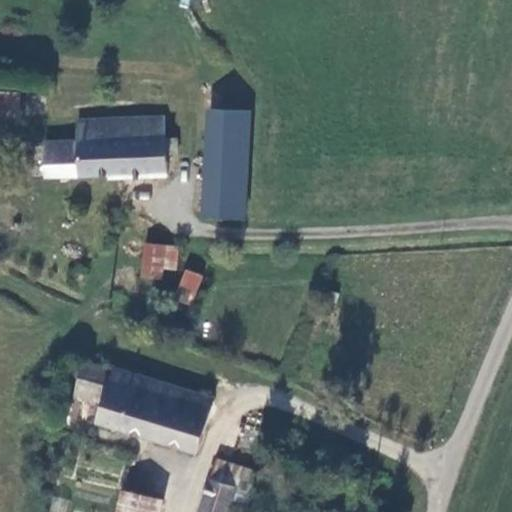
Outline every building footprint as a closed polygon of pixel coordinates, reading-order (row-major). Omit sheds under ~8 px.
[(0,117),(19,119),(21,94),(0,92),(0,117)] [(209,164),(250,167),(254,111),(214,107),(209,164)] [(48,143),(47,173),(112,171),(113,174),(168,171),(167,152),(181,152),(181,137),(167,137),(166,118),(128,118),(127,120),(79,123),(79,142),(48,143)] [(204,211),(246,214),(250,167),(209,164),(204,211)] [(147,239),(144,257),(178,262),(180,244),(147,239)] [(204,272),(188,266),(176,294),(193,301),(204,272)] [(100,421),(200,450),(215,397),(114,368),(112,372),(86,365),(79,394),(105,401),(100,421)] [(29,401),(28,404),(28,407),(29,409),(30,411),(32,413),(35,413),(39,412),(42,411),(43,409),(43,406),(43,403),(42,400),(41,398),(38,397),(35,397),(33,397),(31,398),(29,401)] [(240,488),(246,471),(221,462),(215,480),(240,488)] [(232,511),(240,488),(215,480),(204,511),(232,511)] [(163,511),(166,503),(139,496),(129,493),(124,511),(163,511)]
